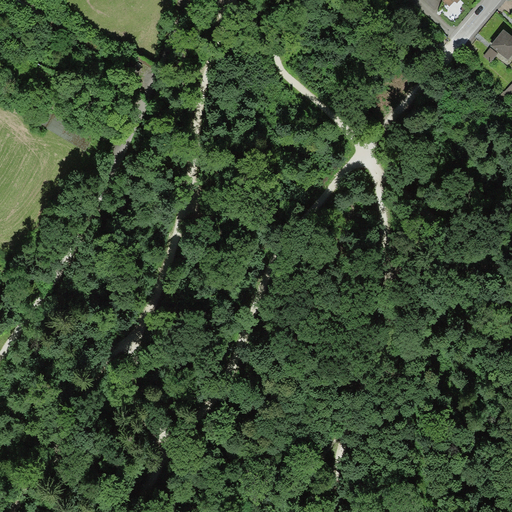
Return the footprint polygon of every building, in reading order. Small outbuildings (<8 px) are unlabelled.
[(50,13),(27,0),(8,0),(45,21),(50,13)] [(445,0),(453,9),(462,0),(445,0)] [(511,35),(505,29),(483,53),(492,62),(501,53),(510,62),(511,59),(511,35)] [(511,101),(511,82),(497,99),(507,108),(511,101)] [(43,108),(33,125),(43,131),(46,127),(82,149),(90,137),(43,108)]
